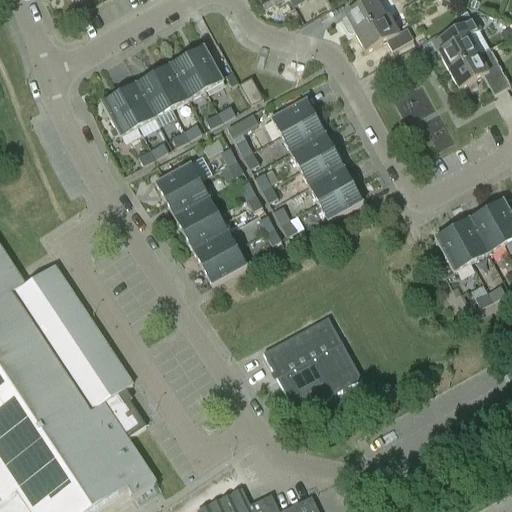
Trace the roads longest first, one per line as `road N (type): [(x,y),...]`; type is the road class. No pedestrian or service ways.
road 1 (residential): [(511,159),(437,200),(410,199),(337,59),(262,40),(227,0)]
road 2 (residential): [(117,214),(67,247),(90,291),(202,454),(258,432)]
road 3 (residential): [(496,396),(320,483),(282,470),(258,432)]
road 4 (residential): [(258,432),(117,214)]
road 5 (residential): [(51,77),(187,0)]
road 6 (residential): [(117,214),(71,140),(51,77)]
